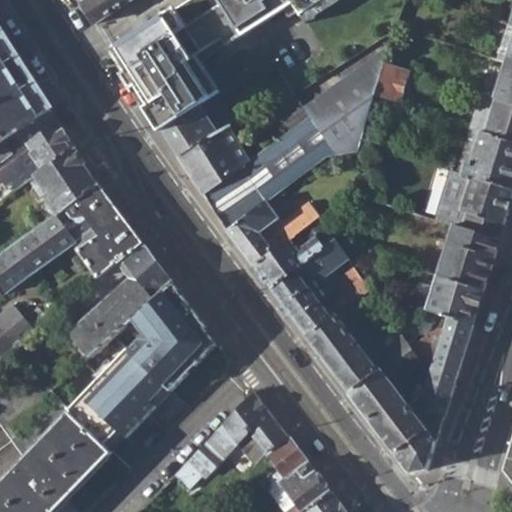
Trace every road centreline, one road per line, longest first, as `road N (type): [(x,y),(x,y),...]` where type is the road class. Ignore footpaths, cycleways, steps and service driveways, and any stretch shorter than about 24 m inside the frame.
road 1 (tertiary): [(427,511),(177,188),(81,49)]
road 2 (tertiary): [(11,0),(257,363)]
road 3 (residential): [(110,511),(257,363)]
road 4 (tertiary): [(257,363),(372,511)]
road 5 (tertiary): [(464,511),(511,332)]
